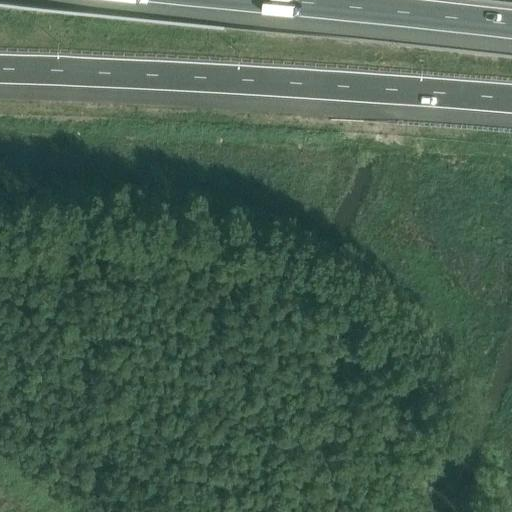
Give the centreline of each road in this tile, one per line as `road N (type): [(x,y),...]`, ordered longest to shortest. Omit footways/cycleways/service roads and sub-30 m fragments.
road 1 (motorway): [(0,69),(511,97)]
road 2 (motorway): [(271,0),(511,24)]
